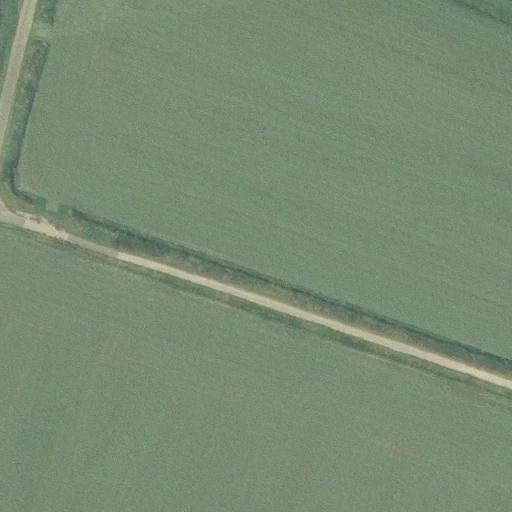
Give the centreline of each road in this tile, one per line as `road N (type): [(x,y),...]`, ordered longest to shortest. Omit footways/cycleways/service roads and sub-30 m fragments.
road 1 (track): [(511,385),(0,217)]
road 2 (track): [(0,123),(28,0)]
